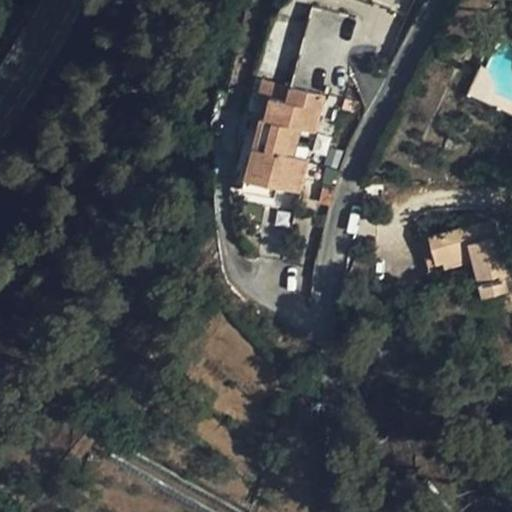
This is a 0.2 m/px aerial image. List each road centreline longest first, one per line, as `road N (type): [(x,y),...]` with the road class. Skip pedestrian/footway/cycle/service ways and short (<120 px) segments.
road 1 (residential): [(323,511),(332,253),(351,166),(432,0)]
road 2 (tertiary): [(73,0),(0,128)]
